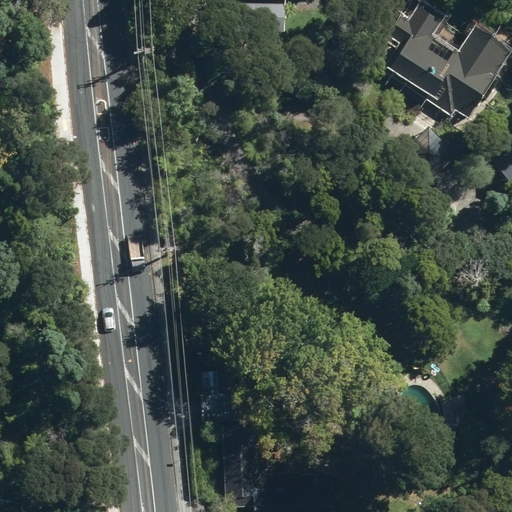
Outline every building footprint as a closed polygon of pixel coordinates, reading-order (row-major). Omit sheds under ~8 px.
[(459,107),(472,117),(511,57),(511,46),(480,25),(462,51),(437,35),(449,16),(424,0),(419,0),(401,26),(416,36),(392,72),(455,115),(459,107)] [(247,23),(289,24),(289,4),(247,3),(247,23)] [(432,126),(405,150),(432,181),(459,156),(432,126)] [(511,143),(493,155),(511,185),(511,143)] [(237,393),(237,377),(206,376),(208,421),(223,421),(226,508),(255,507),(255,511),(340,511),(338,472),(299,474),(300,485),(257,486),(256,451),(271,450),(269,392),(237,393)]
